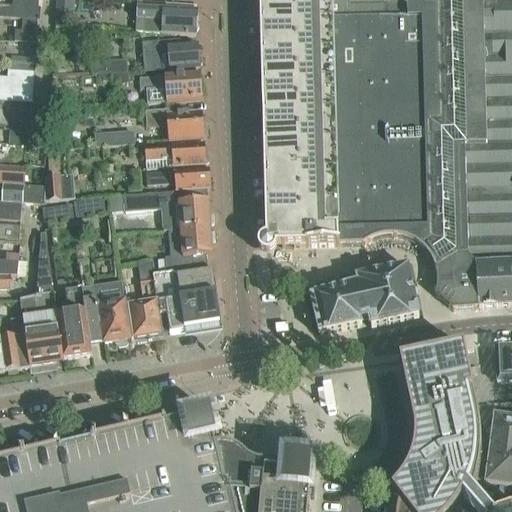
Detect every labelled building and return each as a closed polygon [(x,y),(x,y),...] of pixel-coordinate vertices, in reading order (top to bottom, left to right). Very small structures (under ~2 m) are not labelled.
[(37,9),(38,0),(12,0),(12,8),(0,7),(0,19),(23,21),(39,22),(40,9),(37,9)] [(74,0),(57,0),(56,16),(74,17),(74,0)] [(511,0),(260,0),(261,22),(261,25),(262,52),(261,52),(261,55),(262,55),(263,82),(262,82),(262,85),(263,85),(264,112),(263,112),(263,115),(264,115),(265,142),(264,142),(264,145),(265,145),(265,172),(265,175),(266,202),(265,202),(265,205),(266,205),(267,232),(266,232),(266,235),(267,235),(267,240),(263,241),(261,244),(259,247),(259,251),(261,254),(263,257),(267,258),(271,258),(274,256),(276,253),(277,250),(282,249),(283,250),(285,250),(285,249),(294,249),(307,249),(310,249),(337,248),(337,249),(340,249),(340,248),(362,247),(362,248),(364,248),(366,247),(366,246),(368,245),(371,244),(371,243),(375,241),(380,240),(385,239),(389,238),(394,238),(394,239),(397,239),(402,240),(407,241),(411,243),(415,245),(419,248),(421,250),(422,250),(425,253),(428,256),(430,259),(432,263),(434,266),(435,269),(434,270),(435,272),(436,272),(437,277),(438,282),(438,286),(437,291),(437,296),(436,296),(436,298),(437,299),(438,299),(452,312),(453,314),(455,314),(455,313),(475,311),(475,312),(478,312),(477,308),(479,308),(479,309),(511,307),(511,0)] [(196,38),(198,13),(138,9),(136,21),(144,21),(143,35),(196,38)] [(38,45),(39,22),(23,21),(23,33),(16,33),(15,44),(38,45)] [(199,59),(198,47),(180,48),(180,42),(155,44),(156,57),(143,58),(144,75),(200,71),(200,68),(203,66),(202,60),(199,59)] [(23,59),(22,73),(34,74),(35,60),(23,59)] [(93,78),(104,77),(128,75),(127,63),(92,65),(93,78)] [(129,85),(128,75),(104,77),(104,84),(118,84),(118,85),(129,85)] [(204,91),(201,87),(200,77),(141,81),(142,93),(147,93),(148,106),(202,103),(202,101),(204,97),(204,91)] [(13,110),(12,126),(30,127),(31,111),(13,110)] [(208,140),(207,128),(204,128),(203,115),(168,117),(168,114),(148,115),(149,130),(169,129),(169,145),(185,144),(205,143),(205,140),(208,140)] [(30,135),(10,134),(9,146),(29,147),(30,135)] [(110,137),(97,138),(98,150),(111,149),(110,137)] [(209,165),(209,159),(206,157),(205,147),(140,151),(140,156),(146,156),(146,171),(187,170),(207,168),(207,167),(209,165)] [(50,180),(61,179),(62,179),(60,153),(48,154),(50,180)] [(0,186),(4,187),(23,188),(24,170),(0,168),(0,186)] [(211,192),(210,172),(147,177),(148,189),(176,187),(176,195),(199,193),(207,193),(211,192)] [(63,203),(61,179),(50,180),(47,180),(45,205),(63,203)] [(22,206),(23,188),(4,187),(3,204),(22,206)] [(169,234),(211,231),(211,227),(214,227),(213,217),(210,217),(209,203),(207,203),(207,193),(199,193),(176,195),(125,199),(127,214),(164,212),(165,234),(169,234)] [(0,222),(21,224),(22,206),(3,204),(0,204),(0,222)] [(0,243),(19,245),(21,228),(0,226),(0,243)] [(211,231),(169,234),(171,259),(168,259),(169,273),(179,272),(179,273),(187,271),(207,270),(206,258),(213,258),(212,244),(215,244),(215,234),(211,234),(211,231)] [(56,361),(63,360),(57,318),(45,237),(41,238),(37,298),(35,301),(20,303),(22,311),(23,320),(30,372),(57,368),(56,361)] [(0,277),(10,278),(17,278),(19,264),(0,262),(0,277)] [(370,322),(371,330),(419,320),(408,270),(357,282),(358,287),(310,299),(319,337),(360,329),(359,324),(370,322)] [(213,273),(207,274),(178,278),(173,273),(153,278),(154,284),(160,318),(167,316),(170,336),(221,329),(213,273)] [(0,293),(10,293),(10,278),(0,277),(0,293)] [(162,338),(160,318),(154,284),(141,286),(144,306),(129,308),(134,342),(137,342),(137,345),(147,344),(147,340),(162,338)] [(100,323),(96,301),(92,302),(90,290),(65,293),(67,309),(73,309),(74,316),(57,318),(63,360),(63,363),(64,363),(64,362),(92,358),(90,342),(104,340),(101,323),(100,323)] [(108,299),(96,301),(100,323),(101,323),(104,340),(105,347),(115,345),(116,347),(119,350),(126,349),(128,345),(128,343),(130,343),(125,305),(109,308),(108,299)] [(30,372),(23,320),(11,322),(13,340),(1,342),(6,375),(8,375),(9,379),(19,377),(18,373),(30,372)] [(511,384),(511,347),(510,347),(510,346),(495,347),(495,349),(497,385),(511,384)] [(464,350),(441,355),(436,353),(430,352),(424,353),(419,354),(414,358),(411,362),(400,364),(415,431),(415,443),(414,454),(411,466),(406,476),(400,486),(393,495),(400,503),(398,511),(454,511),(455,511),(458,511),(462,511),(464,509),(465,506),(464,503),(462,501),(463,499),(470,507),(477,482),(478,479),(480,466),(481,463),(482,447),(481,434),(481,431),(479,418),(478,415),(464,350)] [(277,467),(262,466),(258,465),(254,464),(251,463),(247,460),(244,458),(240,454),(234,451),(228,449),(222,448),(216,449),(215,444),(219,443),(217,438),(215,439),(211,420),(213,419),(212,414),(207,415),(207,417),(188,422),(188,420),(182,421),(183,422),(182,422),(182,423),(169,426),(168,426),(167,426),(167,425),(162,426),(162,427),(161,427),(161,428),(148,431),(148,430),(146,431),(146,432),(133,435),(133,434),(132,434),(132,433),(126,434),(127,435),(125,436),(126,437),(113,440),(113,439),(110,439),(111,440),(98,443),(98,442),(97,443),(96,441),(91,443),(92,444),(90,444),(90,445),(78,448),(78,447),(75,448),(75,449),(63,452),(63,451),(61,451),(61,450),(56,451),(56,452),(55,453),(43,456),(42,456),(40,456),(40,457),(28,460),(27,459),(26,459),(26,458),(21,459),(21,461),(20,461),(20,462),(7,465),(7,464),(5,465),(0,466),(0,511),(308,511),(309,510),(310,510),(311,505),(309,505),(310,496),(311,496),(312,491),(310,491),(312,467),(314,467),(315,462),(309,462),(309,466),(289,464),(290,460),(285,459),(284,465),(286,465),(285,468),(277,468),(277,467)] [(511,418),(495,417),(486,484),(511,487),(511,418)]
